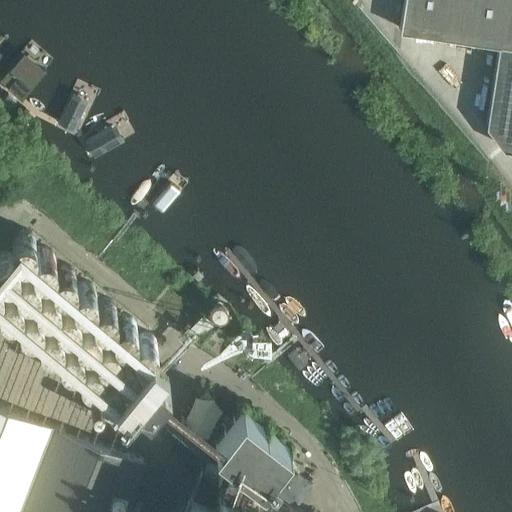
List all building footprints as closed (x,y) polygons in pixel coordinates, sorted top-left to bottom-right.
[(511,0),(403,0),(400,27),(498,42),(486,123),(503,146),(511,147),(511,0)] [(29,43),(0,77),(0,83),(16,97),(48,59),(29,43)] [(69,79),(51,128),(73,136),(91,87),(69,79)] [(119,111),(75,137),(87,159),(132,132),(119,111)] [(241,332),(240,340),(239,357),(245,357),(256,358),(257,339),(252,339),(252,342),(249,342),(250,331),(241,331),(241,332)] [(157,366),(135,392),(148,402),(169,376),(157,366)] [(0,402),(0,511),(124,511),(146,458),(0,402)] [(215,439),(207,460),(246,474),(251,468),(262,476),(290,440),(243,404),(231,418),(225,413),(219,421),(225,425),(215,439)] [(261,511),(268,494),(202,469),(185,511),(261,511)]
